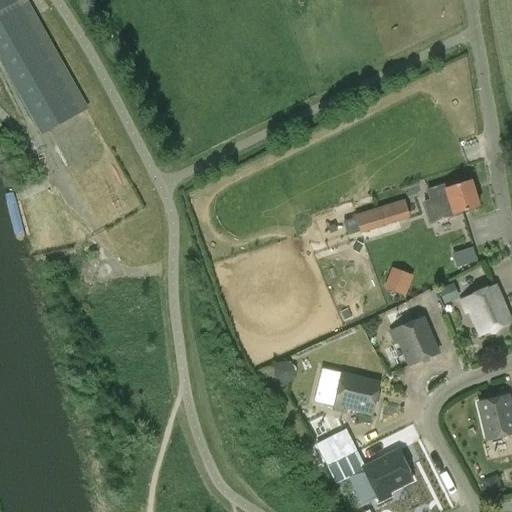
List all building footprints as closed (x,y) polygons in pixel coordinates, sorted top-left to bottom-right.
[(0,0),(0,11),(20,0),(0,0)] [(25,0),(20,0),(0,11),(0,33),(2,37),(0,38),(0,64),(40,136),(47,132),(87,110),(36,18),(25,0)] [(479,208),(470,181),(444,189),(453,216),(479,208)] [(360,235),(410,219),(404,201),(354,217),(360,235)] [(458,266),(480,260),(476,247),(455,253),(458,266)] [(404,297),(413,276),(392,268),(383,289),(404,297)] [(493,288),(461,302),(466,313),(470,312),(480,336),(508,323),(493,288)] [(422,319),(390,333),(395,344),(398,343),(408,366),(437,354),(422,319)] [(341,376),(333,410),(345,413),(346,409),(371,415),(378,384),(341,376)] [(486,441),(511,435),(511,415),(508,397),(477,404),(486,441)] [(397,453),(363,470),(378,501),(389,496),(387,492),(411,481),(397,453)] [(384,508),(385,511),(406,511),(401,500),(384,508)]
